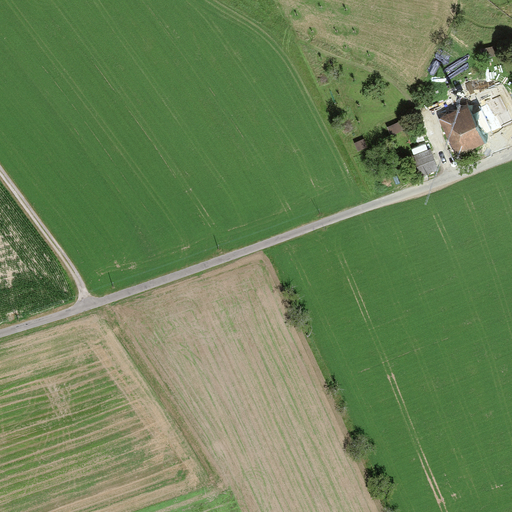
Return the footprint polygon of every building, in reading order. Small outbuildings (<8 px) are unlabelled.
[(489,45),(477,49),(479,56),(491,53),(489,45)] [(511,120),(497,89),(437,117),(454,152),(511,123),(511,120)] [(399,121),(387,127),(391,134),(403,128),(399,121)] [(361,138),(351,142),(355,149),(364,145),(361,138)] [(427,147),(411,153),(418,173),(434,167),(427,147)]
